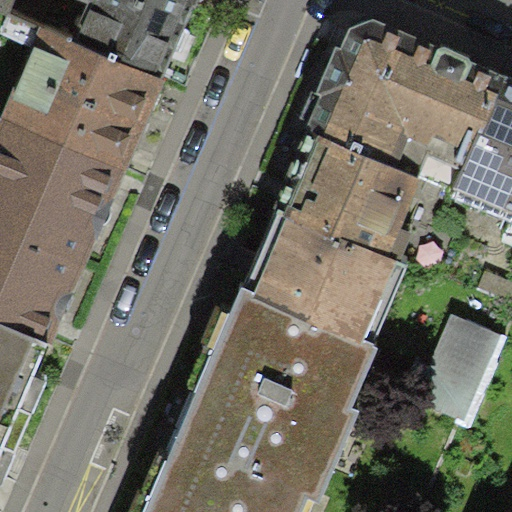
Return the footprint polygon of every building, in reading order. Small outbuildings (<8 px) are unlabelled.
[(0,0),(0,12),(3,13),(8,0),(0,0)] [(71,42),(154,78),(189,0),(88,0),(89,0),(71,42)] [(71,42),(4,14),(0,23),(0,35),(30,48),(0,118),(0,119),(115,169),(130,134),(139,114),(149,110),(155,96),(151,86),(154,78),(71,42)] [(454,178),(497,79),(462,64),(464,59),(437,47),(434,52),(392,34),(367,24),(349,31),(339,54),(334,52),(318,90),(323,92),(306,131),(411,177),(448,193),(454,178)] [(511,85),(497,79),(454,178),(481,190),(475,205),(506,218),(501,229),(511,233),(511,85)] [(115,169),(0,119),(0,227),(76,260),(89,233),(92,227),(95,226),(98,225),(100,224),(103,221),(105,217),(105,214),(105,210),(104,208),(102,204),(115,169)] [(411,177),(306,131),(286,177),(273,207),(379,253),(411,177)] [(367,342),(401,263),(379,253),(273,207),(254,250),(239,286),(367,342)] [(76,260),(0,227),(0,322),(41,340),(53,313),(76,260)] [(203,388),(196,385),(188,404),(155,481),(227,511),(291,511),(301,491),(312,496),(350,408),(342,405),(369,343),(367,342),(239,286),(236,291),(244,294),(203,388)] [(403,390),(467,418),(504,334),(455,313),(432,368),(418,362),(420,356),(418,355),(403,390)] [(41,340),(0,322),(0,444),(10,448),(26,409),(14,404),(41,340)] [(227,511),(155,481),(141,511),(227,511)]
